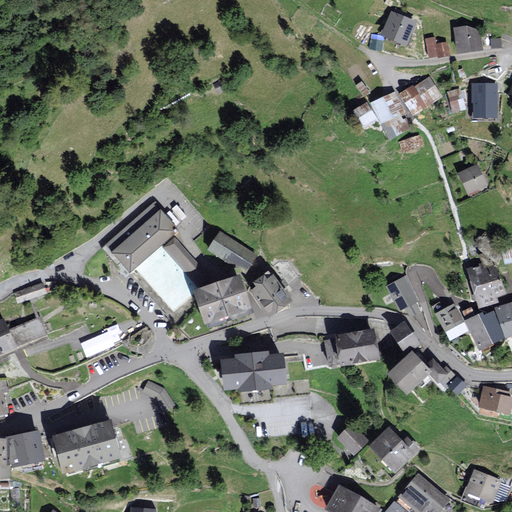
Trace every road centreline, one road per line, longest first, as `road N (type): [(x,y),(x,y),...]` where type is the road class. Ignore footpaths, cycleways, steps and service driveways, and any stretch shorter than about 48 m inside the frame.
road 1 (residential): [(438,352),(410,323),(388,315),(306,311),(169,346)]
road 2 (residential): [(169,346),(270,473),(281,511)]
road 3 (residential): [(0,291),(68,276),(116,292),(169,346)]
road 4 (residential): [(169,346),(0,430)]
road 5 (residential): [(511,296),(473,306),(454,300),(428,274),(419,277),(438,352)]
road 6 (residential): [(511,50),(438,62),(372,53)]
